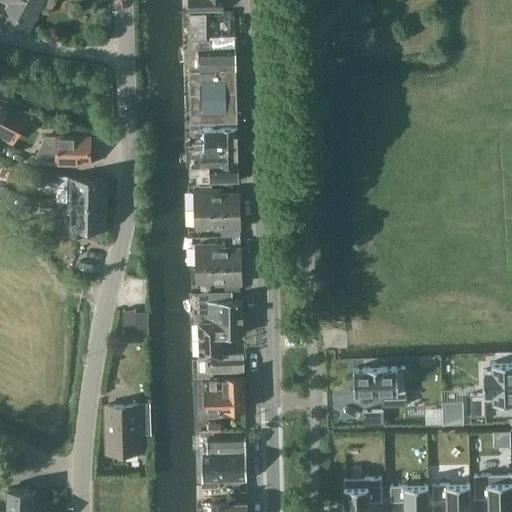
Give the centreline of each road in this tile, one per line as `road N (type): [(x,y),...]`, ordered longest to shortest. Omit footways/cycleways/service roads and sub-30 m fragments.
road 1 (unclassified): [(85,511),(83,436),(122,207),(122,0)]
road 2 (secondary): [(277,511),(261,0)]
